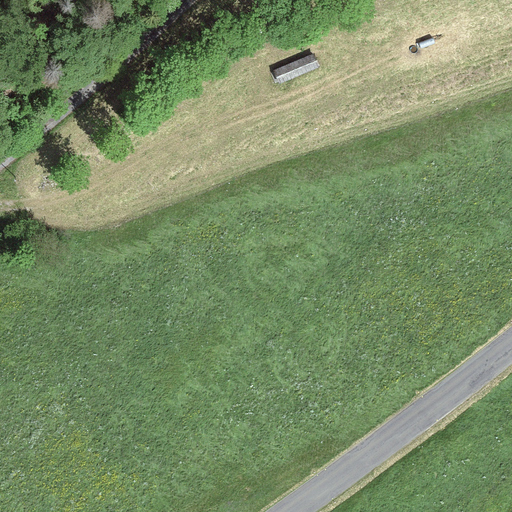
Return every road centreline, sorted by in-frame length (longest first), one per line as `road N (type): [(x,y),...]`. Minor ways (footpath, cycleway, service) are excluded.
road 1 (secondary): [(511,351),(291,511)]
road 2 (track): [(194,0),(0,167)]
